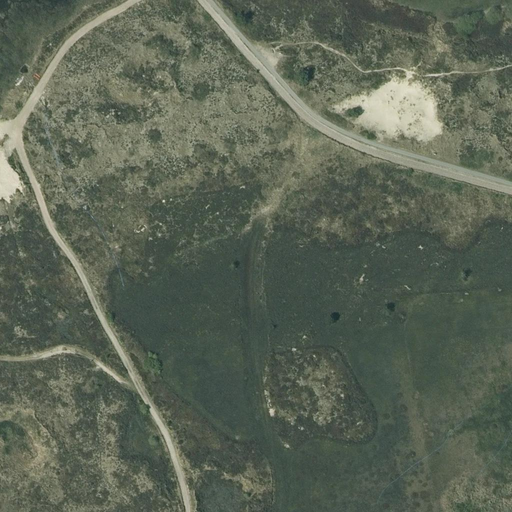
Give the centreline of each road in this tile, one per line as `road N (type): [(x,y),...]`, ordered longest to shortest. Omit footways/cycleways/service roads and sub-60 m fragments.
road 1 (track): [(135,0),(69,40),(16,131),(45,217),(70,247),(163,427),(193,511)]
road 2 (unknown): [(198,0),(320,128),(363,149),(511,192)]
